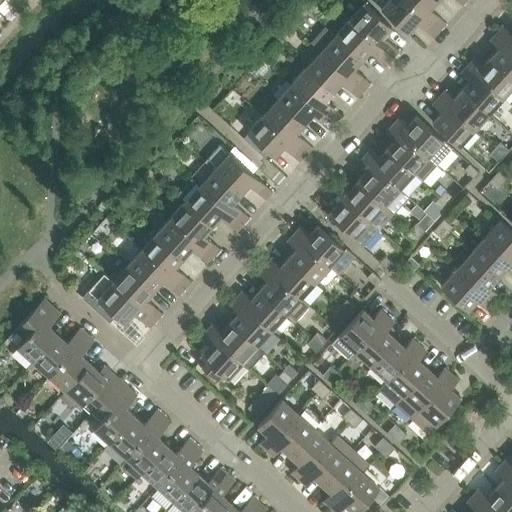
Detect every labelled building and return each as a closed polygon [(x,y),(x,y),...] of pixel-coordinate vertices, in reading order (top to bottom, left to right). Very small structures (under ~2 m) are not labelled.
[(11,0),(9,2),(19,12),(24,7),(17,0),(11,0)] [(432,38),(439,30),(405,0),(387,0),(381,8),(408,33),(416,23),(432,38)] [(430,8),(437,0),(405,0),(439,30),(446,23),(430,8)] [(350,19),(393,58),(400,50),(384,37),(393,27),(365,2),(350,19)] [(386,65),(393,58),(350,19),(335,35),(364,60),(371,52),(386,65)] [(499,31),(497,33),(511,46),(511,33),(511,34),(503,26),(499,31)] [(327,28),(313,43),(321,51),(340,69),(364,90),(371,82),(356,69),(364,60),(335,35),(327,28)] [(511,46),(497,33),(490,41),(498,49),(492,55),(491,57),(511,76),(511,46)] [(357,97),(364,90),(321,51),(306,67),(335,92),(342,84),(357,97)] [(470,63),(468,65),(504,98),(506,96),(511,88),(511,76),(491,57),(483,65),(475,57),(470,63)] [(468,65),(461,73),(469,81),(463,87),(461,89),(489,114),(491,112),(504,98),(468,65)] [(327,101),(335,92),(306,67),(292,83),(335,122),(341,114),(327,101)] [(328,129),(335,122),(292,83),(278,99),(305,124),(313,115),(328,129)] [(441,96),(439,97),(475,130),(477,128),(489,114),(461,89),(454,98),(445,90),(441,96)] [(439,97),(432,105),(440,113),(433,121),(432,122),(459,147),(460,147),(475,130),(439,97)] [(297,133),(305,124),(278,99),(263,115),(306,154),(312,147),(297,133)] [(299,161),(306,154),(263,115),(248,132),(275,157),(284,148),(299,161)] [(394,124),(392,125),(436,165),(437,163),(451,147),(452,147),(444,139),(416,116),(408,125),(400,117),(394,124)] [(392,125),(386,133),(394,140),(388,147),(386,149),(422,181),(423,179),(436,165),(392,125)] [(500,138),(495,144),(504,152),(509,146),(500,138)] [(273,191),(230,152),(220,143),(204,160),(214,169),(243,194),(250,186),(265,199),(273,191)] [(495,144),(490,150),(499,158),(504,152),(495,144)] [(365,156),(363,158),(407,197),(409,195),(422,181),(386,149),(379,157),(370,150),(365,156)] [(363,158),(357,165),(365,172),(359,179),(357,181),(393,213),(394,211),(407,197),(363,158)] [(469,161),(464,167),(473,175),(478,169),(469,161)] [(214,169),(200,185),(242,224),(249,217),(234,203),(237,201),(243,194),(214,169)] [(493,176),(502,184),(508,178),(499,170),(493,176)] [(497,190),(502,184),(493,176),(488,182),(497,190)] [(191,178),(177,194),(178,195),(185,201),(213,227),(222,217),(237,230),(242,224),(200,185),(191,178)] [(336,188),(334,190),(378,229),(380,227),(393,213),(357,181),(350,189),(341,182),(336,188)] [(445,188),(440,194),(449,202),(454,196),(445,188)] [(336,204),(328,214),(355,239),(354,240),(362,247),(378,229),(334,190),(328,197),(333,201),(336,204)] [(462,198),(466,201),(471,206),(477,200),(468,191),(462,198)] [(440,194),(434,200),(443,208),(449,202),(440,194)] [(185,201),(171,217),(214,255),(220,248),(206,235),(213,227),(185,201)] [(206,263),(214,255),(171,217),(156,233),(185,259),(192,250),(206,263)] [(438,225),(447,232),(453,225),(445,218),(438,225)] [(416,220),(411,226),(420,234),(425,228),(416,220)] [(486,237),(511,260),(511,230),(501,220),(486,237)] [(295,234),(294,234),(336,272),(339,274),(356,256),(347,248),(345,250),(318,225),(309,234),(301,227),(295,234)] [(443,237),(447,232),(438,225),(434,229),(443,237)] [(411,226),(406,232),(415,240),(420,234),(411,226)] [(177,267),(185,259),(156,233),(141,250),(184,288),(191,280),(177,267)] [(294,234),(287,242),(295,250),(288,257),(287,258),(315,283),(319,279),(322,281),(328,281),(336,272),(294,234)] [(511,275),(511,260),(486,237),(471,254),(499,278),(506,270),(511,275)] [(177,296),(184,288),(141,250),(128,265),(156,290),(162,283),(177,296)] [(387,254),(381,260),(390,268),(396,262),(387,254)] [(491,286),(499,278),(471,254),(456,270),(492,302),(499,294),(491,286)] [(405,261),(405,262),(414,270),(419,263),(410,255),(405,261)] [(272,259),(265,266),(302,298),(315,283),(287,258),(280,266),(272,259)] [(148,299),(156,290),(128,265),(113,281),(156,320),(162,313),(148,299)] [(309,305),(302,298),(265,266),(258,274),(266,281),(259,290),(287,315),(294,321),(309,305)] [(485,309),(492,302),(456,270),(441,287),(468,312),(477,302),(485,309)] [(366,277),(375,285),(381,279),(372,271),(366,277)] [(156,320),(113,281),(103,272),(88,290),(125,324),(133,315),(148,328),(156,320)] [(273,330),(287,315),(259,290),(251,298),(242,291),(236,298),(273,330)] [(34,362),(59,334),(50,326),(62,313),(43,297),(15,329),(24,337),(16,346),(30,358),(33,360),(34,362)] [(258,347),(273,330),(236,298),(229,306),(237,314),(230,322),(258,347)] [(341,305),(350,313),(356,306),(348,298),(341,305)] [(345,318),(350,313),(341,305),(337,310),(345,318)] [(362,308),(331,343),(348,358),(354,350),(386,314),(379,308),(372,317),(362,308)] [(386,314),(354,350),(370,365),(395,337),(388,330),(395,322),(386,314)] [(244,363),(258,347),(230,322),(222,331),(213,323),(207,330),(244,363)] [(50,376),(89,334),(81,327),(68,341),(59,334),(34,362),(35,363),(50,376)] [(228,381),(244,363),(207,330),(200,338),(209,346),(200,355),(202,358),(197,363),(218,381),(223,376),(228,381)] [(312,337),(321,345),(327,338),(318,331),(312,337)] [(60,396),(91,362),(83,356),(96,341),(89,334),(50,376),(65,389),(59,396),(60,396)] [(316,350),(321,345),(312,337),(308,342),(316,350)] [(395,337),(370,365),(386,379),(387,379),(419,343),(412,338),(404,346),(395,337)] [(386,379),(378,388),(395,403),(402,394),(427,366),(420,360),(427,351),(419,343),(387,379),(386,379)] [(30,358),(24,365),(28,368),(29,370),(35,363),(34,362),(33,360),(30,358)] [(93,413),(121,381),(104,365),(99,370),(91,362),(60,396),(71,406),(76,401),(83,407),(84,405),(93,413)] [(283,369),(291,377),(298,370),(289,363),(283,369)] [(330,381),(338,372),(330,365),(322,374),(330,381)] [(402,394),(395,403),(401,408),(411,417),(418,409),(450,372),(444,367),(437,375),(427,366),(402,394)] [(287,382),(291,377),(283,369),(279,374),(287,382)] [(334,385),(342,376),(338,372),(330,381),(334,385)] [(418,409),(411,417),(428,432),(435,424),(436,425),(461,398),(452,389),(459,381),(450,372),(418,409)] [(318,394),(326,385),(318,378),(310,387),(318,394)] [(110,444),(135,416),(127,408),(138,396),(121,381),(93,413),(101,420),(93,429),(110,444)] [(278,393),(268,384),(247,407),(257,416),(278,393)] [(322,398),(330,389),(326,385),(318,394),(322,398)] [(363,410),(371,401),(363,393),(355,402),(363,410)] [(282,399),(257,426),(267,434),(259,443),(266,449),(298,413),(282,399)] [(371,401),(363,410),(366,413),(374,404),(371,401)] [(298,413),(266,449),(274,457),(282,448),(290,455),(314,428),(311,425),(318,418),(306,407),(300,415),(298,413)] [(351,422),(358,414),(350,407),(343,415),(351,422)] [(126,458),(164,417),(156,410),(144,423),(135,416),(110,444),(126,458)] [(358,414),(351,422),(355,426),(362,417),(358,414)] [(137,478),(168,445),(159,437),(171,423),(164,417),(126,458),(132,464),(127,470),(137,478)] [(63,423),(47,441),(56,449),(72,432),(63,423)] [(395,439),(403,430),(394,423),(386,432),(395,439)] [(314,428),(290,455),(299,463),(291,472),(298,478),(330,442),(314,428)] [(395,439),(399,443),(407,434),(403,430),(395,439)] [(330,442),(298,478),(306,486),(314,477),(322,484),(346,457),(354,448),(338,433),(330,442)] [(382,452),(390,444),(382,437),(375,445),(382,452)] [(158,487),(195,445),(188,439),(176,452),(168,445),(137,478),(138,479),(143,474),(158,487)] [(73,444),(68,440),(60,449),(65,453),(73,444)] [(386,456),(394,447),(390,444),(382,452),(386,456)] [(174,502),(200,474),(191,466),(203,453),(195,445),(158,487),(174,502)] [(346,457),(322,484),(331,493),(323,501),(330,507),(362,471),(370,462),(354,448),(346,457)] [(511,458),(509,455),(501,464),(511,473),(511,458)] [(511,473),(501,464),(495,470),(504,478),(496,488),(511,502),(511,473)] [(184,511),(193,511),(227,475),(220,468),(208,481),(200,474),(174,502),(184,511)] [(362,471),(330,507),(335,511),(340,511),(346,506),(352,511),(358,511),(380,487),(362,471)] [(223,511),(232,503),(223,495),(235,481),(227,475),(193,511),(223,511)] [(383,493),(389,498),(394,492),(389,486),(383,493)] [(59,487),(53,494),(54,494),(54,495),(55,495),(55,496),(56,496),(57,496),(58,496),(59,496),(60,496),(61,496),(62,495),(63,495),(64,494),(65,493),(65,492),(59,487)] [(480,488),(473,496),(490,511),(511,511),(511,502),(496,488),(489,496),(480,488)] [(490,511),(473,496),(466,503),(475,511),(473,511),(490,511)] [(252,511),(260,504),(252,497),(241,510),(232,503),(223,511),(252,511)]
